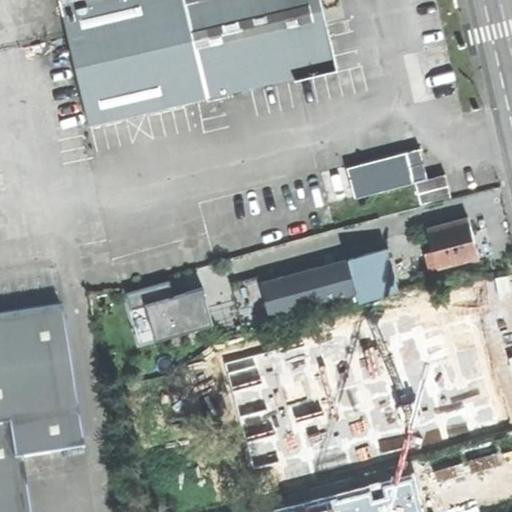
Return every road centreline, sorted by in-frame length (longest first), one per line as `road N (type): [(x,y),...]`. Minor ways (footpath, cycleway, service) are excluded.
road 1 (unknown): [(86,511),(111,452),(109,383),(60,205)]
road 2 (unknown): [(56,191),(19,74)]
